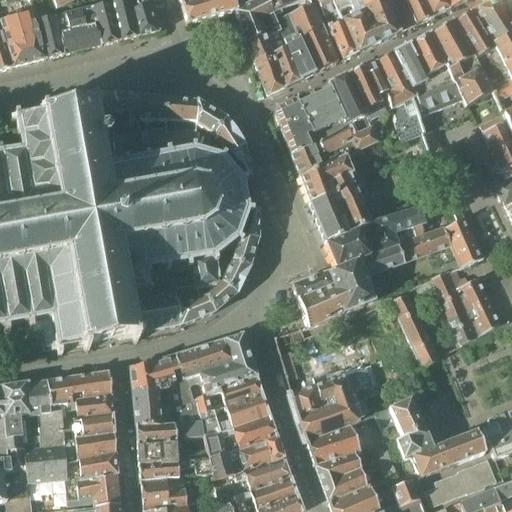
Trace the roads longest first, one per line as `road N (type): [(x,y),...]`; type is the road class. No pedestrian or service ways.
road 1 (residential): [(248,312),(274,250),(274,185),(252,112),(191,77),(180,61)]
road 2 (residential): [(248,312),(318,511)]
road 3 (residential): [(0,96),(180,61)]
road 4 (residential): [(131,511),(118,359)]
road 5 (residential): [(118,359),(217,331),(248,312)]
road 6 (residential): [(0,383),(118,359)]
